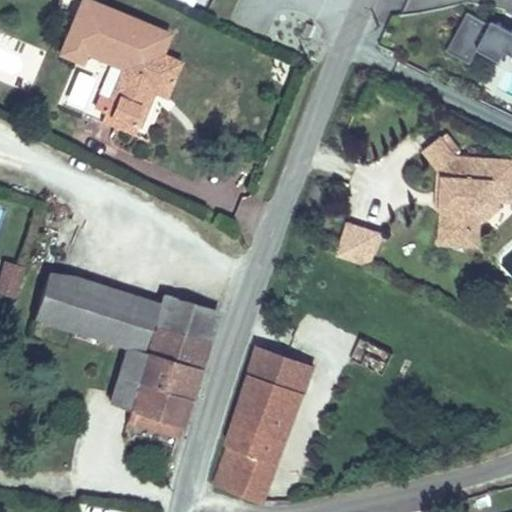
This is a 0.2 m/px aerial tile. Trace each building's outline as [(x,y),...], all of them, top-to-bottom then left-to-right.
[(503,60),(511,63),(511,25),(468,6),(449,50),(471,59),(477,45),(504,57),(503,60)] [(109,84),(102,102),(134,117),(149,84),(161,90),(176,56),(111,28),(99,54),(118,63),(109,84)] [(0,86),(0,89),(13,96),(32,66),(24,61),(21,67),(14,62),(0,86)] [(102,102),(109,84),(95,78),(85,100),(99,107),(102,102)] [(134,117),(102,102),(99,107),(96,113),(129,127),(134,117)] [(437,117),(418,131),(433,150),(431,169),(436,170),(435,189),(431,225),(463,229),(467,192),(487,178),(486,176),(487,175),(489,178),(489,179),(509,181),(511,161),(511,144),(452,137),(437,117)] [(489,179),(489,178),(487,175),(486,176),(487,178),(467,192),(463,229),(471,230),(473,202),(481,202),(496,192),(497,186),(509,188),(509,181),(489,179)] [(374,211),(341,199),(329,232),(362,244),(374,211)] [(0,294),(18,297),(22,263),(0,260),(0,294)] [(144,349),(161,304),(49,262),(33,308),(124,343),(144,349)] [(124,343),(106,393),(176,419),(195,367),(170,358),(190,303),(165,293),(161,304),(144,349),(124,343)] [(215,312),(190,303),(170,358),(195,367),(215,312)] [(302,348),(248,329),(240,354),(295,371),(302,348)] [(375,346),(349,335),(334,370),(360,381),(375,346)] [(295,371),(240,354),(206,468),(261,484),(295,371)]
